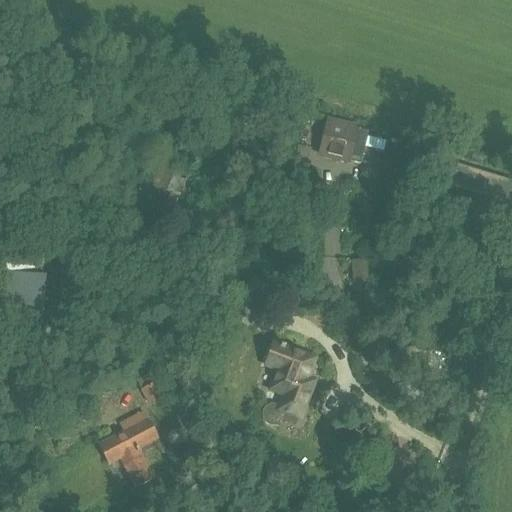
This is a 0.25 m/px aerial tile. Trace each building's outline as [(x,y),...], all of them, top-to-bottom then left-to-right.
[(154,136),(180,144),(185,127),(159,119),(159,121),(141,116),(137,129),(155,134),(154,136)] [(327,122),(319,154),(349,161),(361,163),(365,147),(384,152),(386,141),(367,136),(368,131),(357,129),(327,122)] [(118,130),(117,133),(109,131),(107,140),(115,142),(113,148),(141,156),(146,138),(118,130)] [(218,166),(229,169),(227,176),(241,180),(249,151),(228,141),(218,166)] [(444,185),(447,186),(448,183),(508,201),(511,188),(511,181),(451,163),(444,185)] [(154,185),(145,206),(143,210),(168,221),(179,194),(185,197),(192,179),(162,166),(154,185)] [(145,206),(154,185),(132,176),(131,179),(125,177),(118,195),(145,206)] [(6,272),(3,272),(0,309),(42,313),(45,275),(37,275),(37,267),(41,267),(42,252),(4,249),(3,263),(7,264),(6,272)] [(366,260),(351,261),(352,285),(368,284),(366,260)] [(81,276),(75,281),(83,292),(90,288),(81,276)] [(241,295),(235,310),(263,326),(279,297),(258,283),(249,298),(241,295)] [(110,320),(99,322),(105,341),(116,337),(110,320)] [(270,345),(263,366),(273,369),(279,371),(272,391),(287,396),(283,407),(282,409),(300,415),(301,416),(312,382),(307,380),(310,370),(313,359),(300,355),(280,348),(270,345)] [(156,373),(148,376),(137,381),(141,390),(140,390),(149,405),(170,394),(163,379),(160,381),(156,373)] [(109,463),(121,457),(137,487),(152,479),(136,449),(157,438),(144,414),(122,426),(126,432),(100,446),(109,463)]
